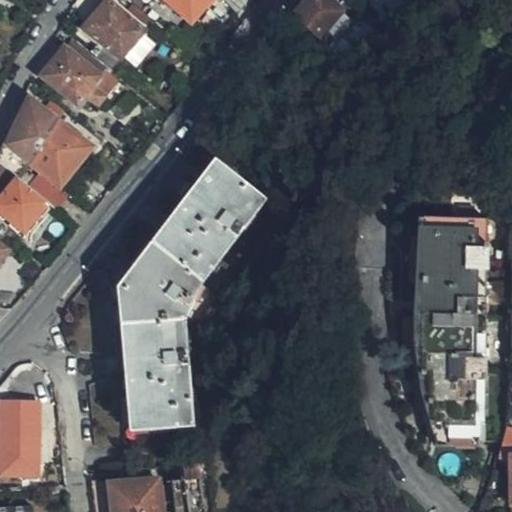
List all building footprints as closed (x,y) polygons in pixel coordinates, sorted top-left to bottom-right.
[(211,0),(160,0),(190,25),(211,0)] [(324,0),(309,0),(293,19),(318,43),(338,12),(324,0)] [(117,62),(141,36),(102,2),(91,14),(94,17),(82,32),(117,62)] [(138,25),(147,18),(141,12),(131,5),(125,14),(138,25)] [(107,79),(111,75),(70,41),(41,80),(76,106),(83,97),(96,107),(114,85),(107,79)] [(28,167),(56,124),(28,102),(6,148),(1,144),(0,145),(0,166),(18,182),(28,167)] [(57,125),(56,124),(28,167),(46,182),(57,189),(58,188),(87,151),(57,125)] [(128,472),(196,465),(182,308),(262,203),(210,162),(191,187),(176,205),(130,267),(112,290),(119,375),(124,436),(128,472)] [(47,205),(18,182),(0,166),(0,196),(2,198),(0,200),(0,215),(23,234),(47,205)] [(482,421),(482,313),(484,224),(419,222),(412,296),(411,341),(417,383),(437,443),(476,438),(476,422),(482,421)] [(0,243),(0,263),(9,251),(0,243)] [(36,479),(37,407),(1,406),(0,477),(36,479)] [(511,511),(511,428),(504,427),(495,458),(508,458),(511,511)] [(129,485),(91,488),(93,511),(162,511),(159,482),(129,485)]
